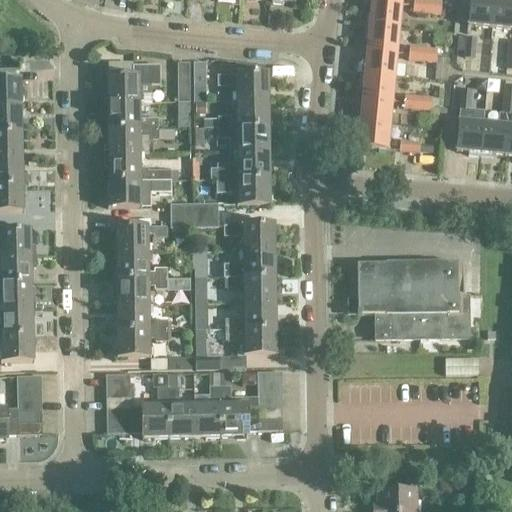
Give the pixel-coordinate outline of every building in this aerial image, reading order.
[(495,2),(475,0),(470,0),(468,29),(492,32),(495,2)] [(511,3),(495,2),(492,32),(511,33),(511,3)] [(427,4),(413,3),(412,15),(426,17),(427,4)] [(441,5),(427,4),(426,17),(440,18),(441,5)] [(371,5),(369,29),(399,32),(401,8),(371,5)] [(369,29),(367,53),(396,56),(399,32),(369,29)] [(464,61),(474,62),(476,42),(467,41),(464,61)] [(423,52),(409,51),(408,63),(421,65),(423,52)] [(436,53),(423,52),(421,65),(435,66),(436,53)] [(367,53),(364,78),(394,81),(396,56),(367,53)] [(189,97),(189,67),(177,67),(178,97),(178,106),(190,106),(189,97)] [(205,67),(193,67),(194,91),(205,91),(205,67)] [(106,81),(106,107),(140,107),(140,88),(159,88),(159,70),(134,70),(134,80),(106,81)] [(493,85),(492,70),(480,70),(481,86),(493,85)] [(392,105),(394,81),(364,78),(362,102),(392,105)] [(235,87),(235,106),(269,105),(268,79),(234,79),(234,80),(217,80),(217,91),(229,91),(229,87),(235,87)] [(0,111),(21,111),(21,84),(0,84),(0,111)] [(511,103),(511,89),(504,89),(503,103),(511,103)] [(461,93),(459,113),(458,125),(472,126),(473,113),(469,112),(471,94),(461,93)] [(418,100),(404,99),(403,112),(417,113),(418,100)] [(417,113),(431,115),(432,102),(418,100),(417,113)] [(362,102),(360,126),(389,129),(392,105),(362,102)] [(511,117),(511,103),(503,103),(502,117),(508,118),(511,117)] [(230,124),(230,121),(217,121),(218,132),(235,132),(269,131),(269,105),(235,106),(235,124),(230,124)] [(140,126),(140,107),(106,107),(106,133),(141,133),(158,133),(158,122),(145,122),(145,126),(140,126)] [(21,111),(0,111),(0,137),(22,137),(21,111)] [(480,157),(504,159),(508,118),(502,117),(498,117),(497,129),(483,127),(480,157)] [(179,132),(190,132),(190,120),(178,120),(179,132)] [(455,155),(480,157),(483,127),(472,126),(458,125),(455,155)] [(360,126),(357,150),(387,153),(389,129),(360,126)] [(269,131),(235,132),(218,132),(218,143),(229,143),(229,158),(236,158),(270,157),(269,131)] [(141,133),(106,133),(107,160),(141,159),(141,140),(146,140),(146,144),(158,143),(173,143),(173,132),(158,133),(141,133)] [(0,163),(22,163),(22,137),(0,137),(0,163)] [(419,157),(420,147),(400,145),(399,155),(419,157)] [(216,173),(215,173),(215,184),(218,184),(236,184),(270,183),(270,157),(236,158),(236,167),(216,168),(216,173)] [(107,185),(141,185),(159,185),(177,184),(177,174),(158,174),(146,174),(146,178),(141,178),(141,159),(107,160),(107,185)] [(0,189),(23,189),(22,163),(0,163),(0,189)] [(236,184),(218,184),(215,184),(216,197),(236,197),(236,210),(270,210),(270,183),(236,184)] [(141,192),(146,192),(146,195),(159,195),(159,185),(141,185),(107,185),(107,212),(141,211),(141,192)] [(23,189),(0,189),(0,215),(23,215),(23,189)] [(156,206),(179,205),(179,196),(156,197),(156,206)] [(194,208),(170,209),(170,221),(194,220),(194,208)] [(217,208),(194,208),(194,220),(218,220),(217,208)] [(194,220),(170,221),(170,233),(194,232),(194,220)] [(218,220),(194,220),(194,232),(218,232),(218,220)] [(241,229),(223,229),(224,240),(236,240),(236,236),(241,236),(241,256),(275,255),(275,228),(241,229)] [(114,231),(114,257),(148,257),(148,238),(153,238),(153,241),(165,241),(165,230),(147,230),(114,231)] [(0,262),(31,262),(31,234),(0,234),(0,262)] [(224,283),(241,283),(276,282),(275,255),(241,256),(241,275),(236,275),(236,272),(224,272),(224,283)] [(114,285),(149,284),(166,284),(166,273),(153,273),(153,276),(148,277),(148,257),(114,257),(114,285)] [(0,288),(32,288),(31,262),(0,262),(0,288)] [(361,321),(375,320),(375,345),(469,344),(468,301),(457,301),(457,268),(357,269),(357,317),(356,317),(357,321),(361,321)] [(276,282),(241,283),(224,283),(224,293),(237,293),(237,290),(241,290),(242,308),(276,308),(276,282)] [(166,284),(149,284),(114,285),(115,310),(149,310),(149,291),(154,291),(154,294),(166,294),(166,284)] [(32,288),(0,288),(0,314),(33,314),(32,288)] [(225,335),(242,334),(276,334),(276,308),(242,308),(242,327),(237,327),(237,324),(225,324),(225,335)] [(115,337),(149,336),(167,336),(167,325),(154,325),(154,329),(149,329),(149,310),(115,310),(115,337)] [(0,340),(33,340),(33,314),(0,314),(0,340)] [(225,335),(225,345),(237,345),(237,342),(242,342),(242,361),(277,361),(276,334),(242,334),(225,335)] [(150,344),(155,343),(155,347),(167,347),(167,336),(149,336),(115,337),(116,363),(150,363),(150,344)] [(33,340),(0,340),(0,358),(0,367),(34,367),(33,340)] [(167,364),(167,376),(191,375),(191,363),(167,364)] [(195,375),(219,375),(219,363),(195,363),(195,375)] [(348,410),(362,410),(362,371),(348,371),(348,410)] [(257,378),(257,390),(281,389),(281,378),(257,378)] [(194,410),(194,419),(194,444),(220,444),(220,400),(220,392),(219,379),(213,379),(213,392),(209,392),(209,405),(212,404),(212,410),(194,410)] [(129,380),(106,381),(106,393),(130,392),(129,380)] [(16,382),(16,395),(40,394),(40,382),(16,382)] [(281,402),(281,389),(257,390),(258,402),(281,402)] [(130,405),(130,392),(106,393),(106,405),(130,405)] [(258,425),(258,413),(258,409),(227,409),(227,404),(230,404),(230,392),(220,392),(220,400),(220,444),(247,443),(247,437),(259,437),(258,425)] [(168,445),(168,411),(167,393),(157,393),(157,406),(160,406),(161,411),(130,411),(130,416),(130,428),(131,439),(141,439),(141,445),(168,445)] [(194,444),(194,419),(194,410),(175,410),(175,405),(178,405),(178,393),(167,393),(168,411),(168,445),(194,444)] [(41,406),(40,394),(16,395),(17,407),(41,406)] [(282,413),(281,402),(258,402),(258,409),(258,413),(282,413)] [(130,411),(130,405),(106,405),(106,416),(130,416),(130,411)] [(41,418),(41,406),(17,407),(17,413),(17,419),(41,418)] [(0,447),(6,447),(6,441),(17,441),(17,430),(17,419),(17,413),(0,413),(0,447)] [(282,413),(258,413),(258,425),(282,425),(282,413)] [(106,428),(130,428),(130,416),(106,416),(106,428)] [(17,419),(17,430),(41,429),(41,418),(17,419)] [(282,436),(282,425),(258,425),(259,437),(282,436)] [(131,439),(130,428),(106,428),(107,440),(131,439)] [(41,441),(41,429),(17,430),(17,441),(41,441)] [(373,509),(372,511),(416,511),(416,494),(417,494),(417,486),(402,486),(402,494),(377,494),(378,509),(373,509)]
